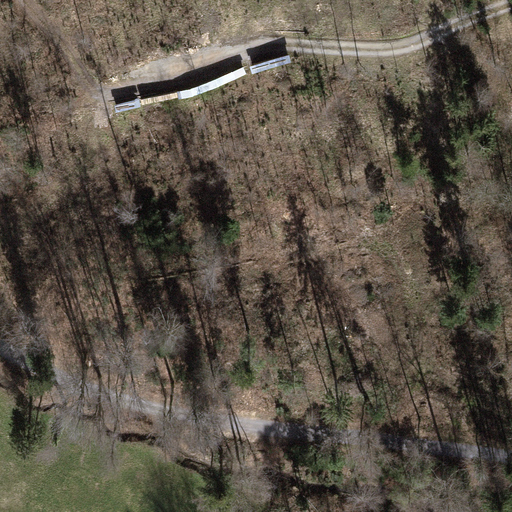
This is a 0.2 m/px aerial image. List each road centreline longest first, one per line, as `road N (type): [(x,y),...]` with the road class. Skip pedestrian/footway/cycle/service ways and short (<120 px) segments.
road 1 (track): [(0,347),(96,391),(165,411),(511,456)]
road 2 (track): [(511,5),(406,46),(267,47),(193,75),(96,96)]
